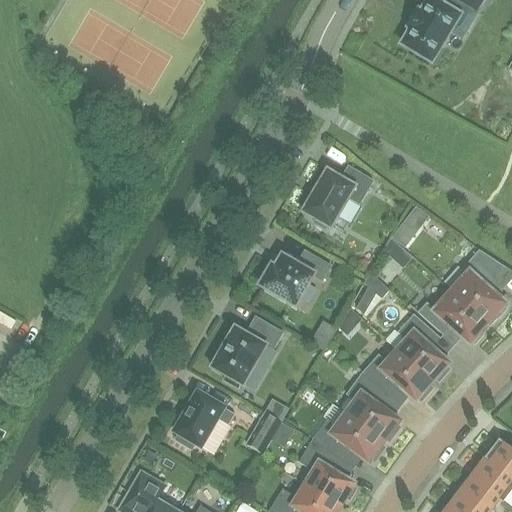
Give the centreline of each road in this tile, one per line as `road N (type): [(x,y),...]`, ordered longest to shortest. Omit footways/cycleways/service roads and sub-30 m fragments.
road 1 (unclassified): [(54,511),(343,0)]
road 2 (residential): [(391,511),(511,362)]
